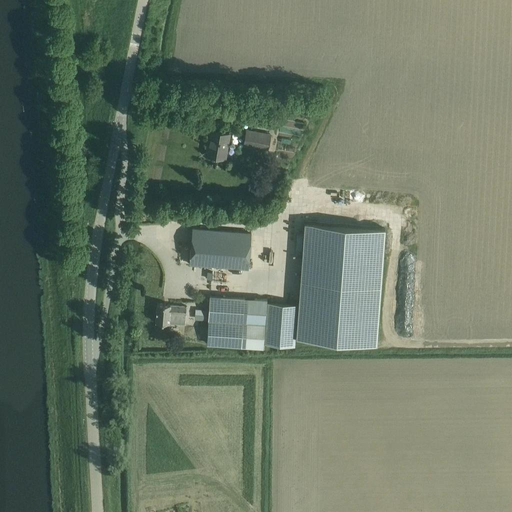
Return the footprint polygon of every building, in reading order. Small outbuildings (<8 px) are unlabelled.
[(271,134),(246,129),(243,146),(268,151),(271,134)] [(230,133),(220,132),(210,130),(209,139),(210,139),(208,155),(206,154),(206,155),(225,158),(230,133)] [(289,146),(289,148),(296,150),(299,141),(280,134),(277,142),(289,146)] [(334,224),(325,336),(377,340),(385,228),(334,224)] [(251,232),(202,228),(192,228),(190,264),(249,268),(251,232)] [(268,263),(260,263),(261,271),(269,271),(268,263)] [(267,299),(244,297),(210,295),(208,319),(209,319),(266,324),(267,301),(267,299)] [(295,335),(297,304),(267,301),(266,324),(264,342),(294,344),(295,335)] [(157,303),(156,322),(166,323),(169,323),(185,324),(186,306),(170,305),(170,304),(167,304),(157,303)] [(264,342),(266,324),(209,319),(207,344),(264,347),(264,342)]
